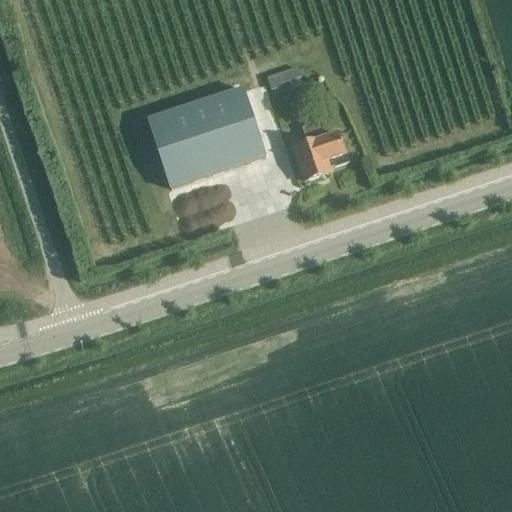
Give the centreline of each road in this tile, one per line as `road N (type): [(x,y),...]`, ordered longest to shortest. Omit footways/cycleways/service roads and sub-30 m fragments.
road 1 (track): [(0,409),(511,240)]
road 2 (tertiary): [(75,332),(511,188)]
road 3 (unclassified): [(75,332),(0,106)]
